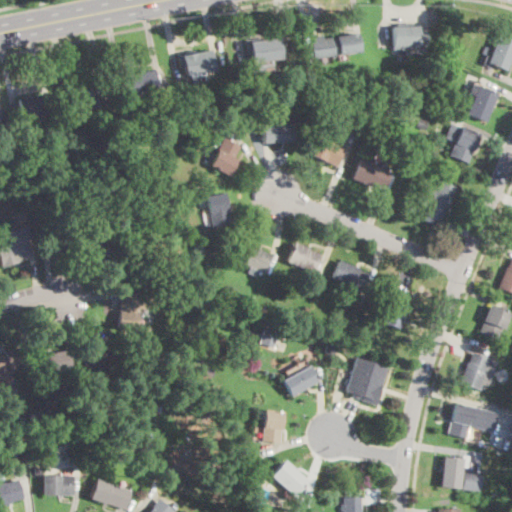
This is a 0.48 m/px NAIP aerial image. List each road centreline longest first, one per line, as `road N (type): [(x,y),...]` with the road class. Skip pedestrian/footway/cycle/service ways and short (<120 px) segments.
road 1 (tertiary): [(399,511),(422,375),(511,150)]
road 2 (residential): [(279,192),(463,270)]
road 3 (primary): [(137,0),(0,27)]
